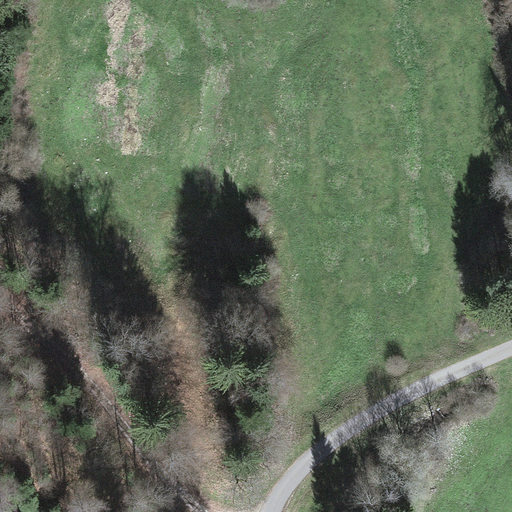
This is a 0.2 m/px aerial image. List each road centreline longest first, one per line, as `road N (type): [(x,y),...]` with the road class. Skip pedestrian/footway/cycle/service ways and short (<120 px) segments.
road 1 (track): [(265,511),(283,478),(359,415),(511,345)]
road 2 (track): [(0,282),(72,383),(196,511)]
